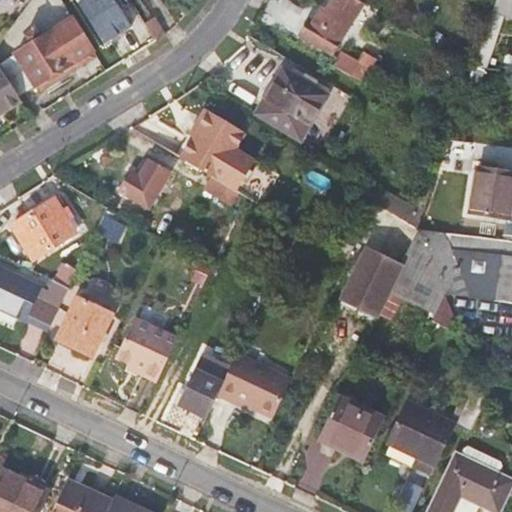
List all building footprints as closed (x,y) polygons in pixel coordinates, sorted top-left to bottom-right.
[(79,0),(106,43),(136,25),(120,0),(79,0)] [(333,53),(355,18),(363,5),(365,1),(363,0),(332,0),(327,9),(323,7),(314,21),(310,19),(301,35),(333,53)] [(368,8),(363,5),(355,18),(360,21),(368,8)] [(505,15),(493,11),(478,56),(474,66),(480,67),(487,48),(493,49),(505,15)] [(31,45),(0,63),(0,64),(2,67),(20,96),(94,50),(74,18),(42,38),(36,29),(26,35),(31,45)] [(357,77),(360,71),(356,69),(360,63),(342,51),(335,63),(357,77)] [(479,90),(487,68),(480,67),(474,66),(467,87),(479,90)] [(0,119),(25,104),(20,96),(2,67),(0,68),(0,119)] [(328,95),(284,69),(258,112),(302,138),(328,95)] [(249,132),(208,108),(191,138),(195,141),(184,158),(224,182),(239,191),(257,161),(239,149),(249,132)] [(141,176),(132,172),(122,190),(149,206),(170,173),(149,161),(141,176)] [(511,170),(477,166),(471,212),(511,216),(511,170)] [(238,206),(245,194),(224,182),(217,193),(238,206)] [(424,213),(382,189),(375,203),(418,229),(424,213)] [(76,232),(55,199),(15,224),(36,258),(76,232)] [(372,238),(367,247),(402,264),(416,235),(418,229),(375,203),(360,233),(372,238)] [(128,227),(108,218),(100,236),(119,245),(128,227)] [(390,290),(436,312),(445,291),(418,229),(416,235),(402,264),(390,290)] [(511,301),(511,239),(418,229),(445,291),(446,293),(511,301)] [(343,298),(378,315),(390,290),(402,264),(367,247),(343,298)] [(77,270),(66,264),(58,281),(70,287),(77,270)] [(0,307),(49,330),(56,313),(70,287),(55,280),(49,291),(0,268),(0,307)] [(454,327),(458,321),(446,293),(445,291),(436,312),(433,318),(454,327)] [(113,314),(78,298),(59,339),(93,356),(113,314)] [(141,373),(158,381),(178,339),(178,338),(134,317),(116,357),(143,370),(141,373)] [(234,399),(273,417),(283,394),(291,380),(237,355),(230,367),(224,381),(217,396),(231,403),(234,399)] [(180,404),(207,417),(209,413),(217,396),(224,381),(197,369),(180,404)] [(472,429),(489,393),(474,387),(457,423),(472,429)] [(386,415),(341,394),(319,440),(364,461),(386,415)] [(409,401),(389,442),(437,465),(457,424),(409,401)] [(385,451),(433,473),(437,465),(389,442),(385,451)] [(465,449),(462,454),(501,472),(505,464),(470,447),(465,449)] [(462,454),(457,451),(427,511),(454,511),(462,496),(496,511),(500,511),(511,486),(511,477),(501,472),(462,454)] [(38,511),(48,491),(4,470),(0,478),(0,511),(38,511)] [(107,511),(112,502),(67,481),(52,511),(107,511)] [(143,511),(137,511),(113,501),(112,502),(107,511),(151,511),(145,509),(143,511)]
